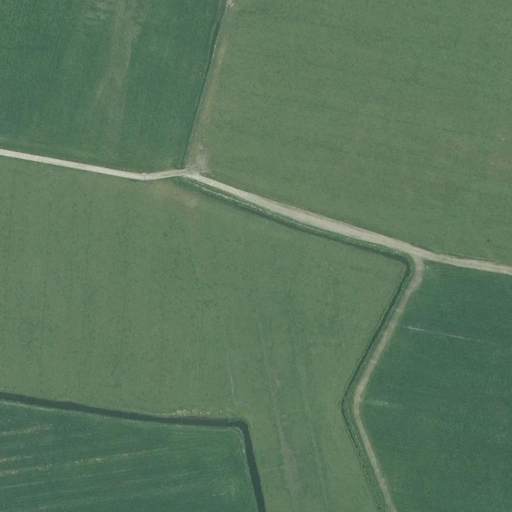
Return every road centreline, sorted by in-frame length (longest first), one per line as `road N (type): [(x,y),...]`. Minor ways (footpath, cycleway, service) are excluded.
road 1 (track): [(0,151),(145,176),(184,172),(420,254)]
road 2 (track): [(399,511),(354,403),(408,301),(420,254)]
